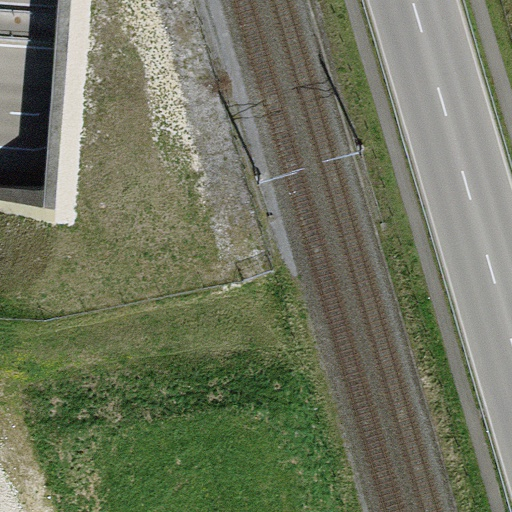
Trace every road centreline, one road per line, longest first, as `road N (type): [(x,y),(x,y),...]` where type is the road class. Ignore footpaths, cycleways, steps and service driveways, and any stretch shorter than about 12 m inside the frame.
road 1 (motorway): [(0,80),(511,119)]
road 2 (primary): [(511,338),(412,0)]
